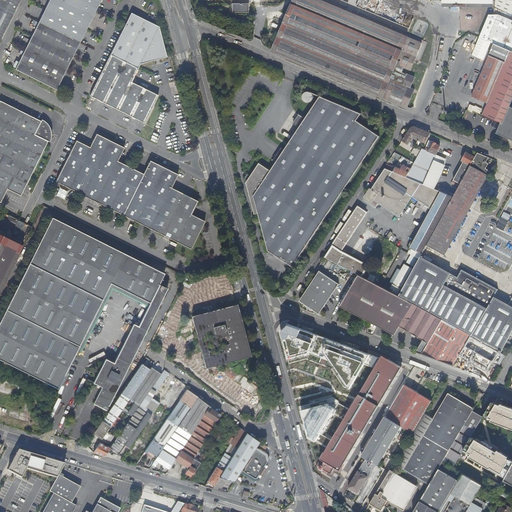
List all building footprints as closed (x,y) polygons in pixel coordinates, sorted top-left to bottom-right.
[(0,0),(0,39),(0,40),(21,0),(0,0)] [(50,0),(16,69),(57,89),(101,0),(50,0)] [(320,0),(292,0),(271,50),(304,64),(350,83),(391,100),(407,107),(414,89),(410,87),(414,77),(400,71),(395,68),(397,64),(402,66),(410,70),(422,42),(408,37),(371,21),(324,1),(320,0)] [(327,0),(320,0),(324,1),(371,21),(408,37),(410,34),(390,26),(365,15),(334,2),(327,0)] [(511,0),(493,0),(494,1),(493,7),(511,15),(511,11),(511,0)] [(248,13),(248,4),(231,4),(231,13),(248,13)] [(130,12),(110,54),(137,68),(139,63),(166,56),(158,26),(130,12)] [(493,14),(488,14),(478,37),(494,44),(511,51),(511,20),(493,12),(493,14)] [(511,51),(494,44),(493,46),(480,76),(471,96),(484,101),(479,112),(502,122),(509,105),(511,99),(511,51)] [(144,122),(157,94),(130,81),(137,68),(110,54),(90,95),(144,122)] [(313,98),(313,97),(313,95),(312,94),(311,93),(310,92),(309,92),(308,91),(307,91),(306,91),(305,92),(304,92),(303,93),(303,94),(302,95),(302,96),(302,97),(302,98),(302,99),(303,100),(304,100),(304,101),(305,102),(306,102),(307,102),(308,102),(309,102),(310,101),(311,100),(312,100),(312,99),(313,98)] [(284,149),(275,162),(270,170),(259,162),(250,175),(246,182),(254,213),(258,212),(267,250),(273,253),(273,254),(285,261),(288,264),(292,266),(379,136),(356,120),(360,113),(320,96),(304,118),(299,127),(284,149)] [(0,201),(7,189),(19,196),(47,142),(48,140),(49,136),(49,133),(47,129),(45,125),(42,123),(0,102),(0,201)] [(511,143),(511,106),(509,105),(502,122),(502,123),(500,122),(495,132),(511,139),(511,144),(511,143)] [(293,123),(299,127),(304,118),(298,114),(293,123)] [(425,143),(430,133),(414,126),(410,127),(402,140),(405,143),(408,145),(409,145),(410,144),(410,141),(412,138),(418,140),(417,141),(420,142),(421,141),(425,143)] [(75,141),(73,140),(72,143),(74,145),(56,181),(191,249),(205,221),(192,214),(198,201),(171,187),(178,174),(150,160),(143,173),(118,160),(124,147),(97,133),(90,146),(76,139),(75,141)] [(428,150),(436,154),(440,145),(436,144),(436,143),(431,141),(431,142),(427,141),(425,146),(426,148),(428,149),(428,150)] [(272,160),(275,162),(284,149),(281,147),(272,160)] [(424,184),(435,160),(438,155),(436,154),(428,150),(422,148),(414,162),(411,168),(406,177),(424,184)] [(461,183),(475,157),(466,151),(459,164),(461,165),(453,180),(461,183)] [(486,162),(489,157),(478,152),(475,157),(461,183),(454,196),(426,245),(441,253),(484,172),(486,173),(488,169),(487,168),(489,163),(486,162)] [(424,184),(434,188),(435,187),(445,164),(435,160),(424,184)] [(384,168),(406,177),(411,168),(400,164),(399,168),(395,166),(395,168),(386,164),(383,168),(384,168)] [(422,253),(426,245),(454,196),(434,188),(424,184),(406,177),(384,168),(370,189),(370,188),(364,197),(372,202),(374,199),(403,219),(416,199),(432,209),(411,248),(422,253)] [(55,196),(63,199),(67,191),(59,187),(55,196)] [(498,191),(491,187),(486,197),(493,201),(498,191)] [(368,210),(360,204),(325,257),(324,257),(346,269),(358,275),(362,276),(368,265),(341,251),(368,210)] [(503,212),(495,227),(503,231),(510,215),(503,212)] [(110,283),(150,303),(159,284),(158,284),(161,277),(156,275),(158,271),(52,217),(0,319),(0,358),(57,388),(70,363),(110,283)] [(369,251),(380,236),(369,228),(361,239),(368,244),(366,248),(369,251)] [(0,290),(22,245),(0,234),(0,290)] [(412,252),(404,268),(410,271),(411,272),(419,256),(412,252)] [(444,320),(465,280),(458,277),(420,257),(400,295),(413,303),(442,319),(444,320)] [(410,271),(404,268),(403,267),(392,287),(399,291),(410,271)] [(465,280),(469,272),(462,269),(458,277),(465,280)] [(339,284),(319,270),(300,298),(299,298),(299,299),(299,300),(299,301),(300,301),(300,302),(316,313),(317,313),(318,313),(319,313),(319,312),(339,284)] [(474,285),(478,276),(469,272),(465,280),(474,285)] [(362,276),(358,275),(340,305),(343,307),(362,276)] [(383,275),(378,285),(381,286),(382,285),(387,276),(383,275)] [(413,303),(400,295),(384,288),(381,286),(378,285),(362,276),(343,307),(394,335),(397,330),(400,326),(413,303)] [(483,290),(488,281),(478,276),(474,285),(483,290)] [(468,295),(474,285),(465,280),(444,320),(453,325),(468,295)] [(471,335),(497,286),(488,281),(483,290),(474,285),(468,295),(453,325),(457,327),(471,335)] [(106,359),(97,376),(94,382),(102,387),(94,404),(106,410),(167,288),(159,284),(150,303),(138,326),(134,324),(114,363),(106,359)] [(486,343),(508,302),(495,296),(499,287),(497,286),(471,335),(486,343)] [(498,350),(502,351),(511,332),(511,296),(509,303),(508,302),(486,343),(498,350)] [(181,307),(184,301),(178,298),(176,304),(181,307)] [(428,342),(442,319),(413,303),(400,326),(397,330),(403,332),(405,329),(428,342)] [(205,367),(249,355),(237,304),(192,315),(205,367)] [(437,360),(457,327),(453,325),(444,320),(442,319),(428,342),(421,354),(437,360)] [(287,323),(281,329),(289,363),(306,359),(331,368),(344,387),(349,388),(358,375),(355,374),(362,362),(375,367),(380,358),(287,323)] [(437,360),(453,365),(459,355),(471,335),(457,327),(437,360)] [(487,370),(498,350),(486,343),(471,335),(459,355),(487,370)] [(180,347),(184,352),(190,347),(186,342),(180,347)] [(402,367),(382,355),(380,358),(375,367),(356,399),(350,409),(347,412),(326,447),(319,460),(320,460),(321,459),(324,460),(321,465),(321,464),(319,465),(318,466),(319,468),(320,469),(322,469),(322,468),(328,472),(329,470),(331,471),(334,467),(338,469),(338,471),(339,471),(340,470),(402,367)] [(137,372),(122,393),(130,399),(150,369),(146,366),(145,365),(145,364),(144,364),(143,364),(142,363),(137,372)] [(161,374),(151,367),(150,369),(130,399),(135,403),(128,413),(132,416),(139,406),(147,395),(161,374)] [(169,373),(164,370),(161,374),(147,395),(152,398),(169,373)] [(221,383),(229,386),(231,379),(224,376),(221,383)] [(237,382),(233,389),(239,393),(244,387),(237,382)] [(404,383),(385,416),(399,425),(402,420),(419,392),(414,389),(404,383)] [(174,394),(177,387),(170,384),(168,391),(174,394)] [(193,391),(189,388),(179,401),(171,413),(146,449),(157,457),(169,440),(198,399),(198,398),(191,393),(193,391)] [(477,403),(483,394),(478,391),(474,398),(476,399),(475,401),(477,403)] [(399,425),(401,426),(412,433),(425,412),(432,400),(419,392),(402,420),(399,425)] [(122,393),(121,393),(94,433),(102,438),(105,434),(107,431),(122,410),(130,399),(122,393)] [(243,402),(251,407),(249,411),(252,413),(254,410),(257,411),(259,408),(253,404),(255,401),(252,399),(254,396),(249,393),(243,402)] [(403,469),(428,484),(438,468),(442,462),(445,457),(473,411),(474,409),(448,393),(433,418),(403,469)] [(147,395),(139,406),(147,412),(144,416),(149,419),(159,405),(160,404),(152,398),(147,395)] [(333,397),(300,406),(308,436),(326,447),(347,412),(350,409),(339,403),(338,400),(333,397)] [(210,406),(198,399),(169,440),(157,457),(155,460),(168,470),(175,460),(181,450),(209,407),(210,406)] [(511,407),(497,402),(487,419),(511,428),(511,407)] [(127,424),(110,448),(118,454),(124,445),(129,448),(143,427),(149,419),(144,416),(147,412),(139,406),(132,416),(131,417),(127,424)] [(221,415),(209,407),(181,450),(175,460),(188,468),(193,460),(204,443),(221,415)] [(473,411),(445,457),(455,463),(482,417),(473,411)] [(425,412),(412,433),(394,464),(403,469),(433,418),(425,412)] [(376,430),(361,455),(366,459),(361,465),(349,487),(357,492),(367,477),(372,462),(376,465),(377,462),(399,425),(385,416),(376,430)] [(377,462),(376,465),(377,466),(401,426),(399,425),(377,462)] [(246,433),(239,428),(224,453),(231,457),(235,451),(246,433)] [(259,442),(246,433),(235,451),(231,457),(219,477),(234,482),(240,472),(256,448),(259,442)] [(105,434),(102,438),(97,446),(93,452),(104,456),(110,448),(108,446),(107,447),(103,445),(106,441),(107,441),(110,437),(105,434)] [(233,438),(230,436),(224,446),(227,448),(233,438)] [(511,461),(475,439),(466,455),(505,478),(511,465),(511,461)] [(267,455),(256,448),(240,472),(248,477),(250,478),(254,481),(256,477),(257,478),(268,461),(267,455)] [(54,482),(59,473),(64,463),(18,449),(7,470),(21,478),(27,467),(54,482)] [(231,457),(224,453),(214,469),(211,475),(204,486),(212,488),(219,477),(231,457)] [(200,464),(193,460),(188,468),(185,473),(190,476),(192,473),(194,474),(195,471),(200,464)] [(511,465),(505,478),(501,485),(507,488),(509,485),(511,486),(511,465)] [(428,484),(412,511),(413,511),(439,511),(450,494),(459,480),(438,468),(428,484)] [(390,470),(379,487),(392,495),(398,485),(391,480),(396,473),(390,470)] [(392,495),(407,505),(417,486),(396,473),(391,480),(398,485),(392,495)] [(459,480),(450,494),(470,505),(482,486),(462,474),(459,480)] [(49,511),(72,511),(76,506),(71,503),(80,487),(59,475),(49,491),(53,493),(44,509),(49,511)] [(379,487),(369,504),(381,510),(387,501),(403,511),(407,505),(392,495),(379,487)] [(84,511),(99,511),(100,510),(105,501),(100,498),(91,511),(86,511),(85,511),(84,511)] [(99,511),(118,511),(120,509),(105,501),(100,510),(99,511)] [(179,511),(185,504),(177,502),(170,511),(179,511)] [(509,511),(510,510),(511,511),(511,510),(511,507),(505,502),(503,505),(501,504),(495,511),(509,511)] [(470,505),(466,511),(480,511),(483,507),(477,503),(476,505),(475,504),(473,507),(470,505)]
